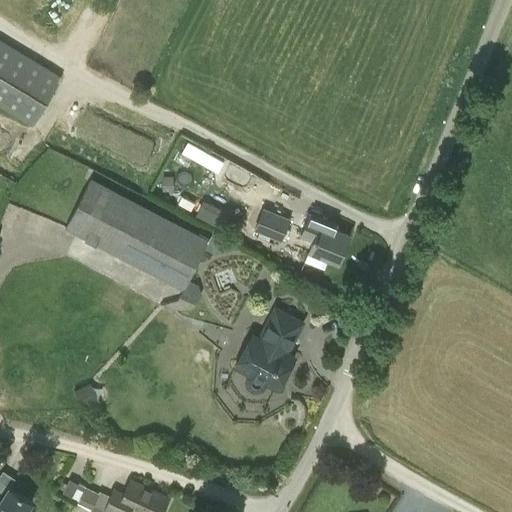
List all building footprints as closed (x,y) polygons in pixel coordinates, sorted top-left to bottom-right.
[(60,76),(0,39),(0,105),(32,124),(60,76)] [(209,239),(91,177),(64,229),(183,291),(209,239)] [(203,201),(198,217),(224,225),(229,208),(203,201)] [(264,207),(255,230),(282,241),(291,218),(264,207)] [(309,251),(338,263),(350,235),(335,228),(337,224),(310,213),(301,236),(313,241),(309,251)] [(260,338),(253,334),(236,366),(278,388),(295,356),(287,352),(303,322),(276,308),(260,338)] [(0,511),(24,511),(32,501),(0,479),(0,511)] [(111,511),(130,511),(131,510),(135,511),(162,511),(170,498),(130,479),(125,492),(116,487),(111,496),(105,509),(111,511)] [(71,497),(91,507),(98,493),(79,483),(71,497)]
